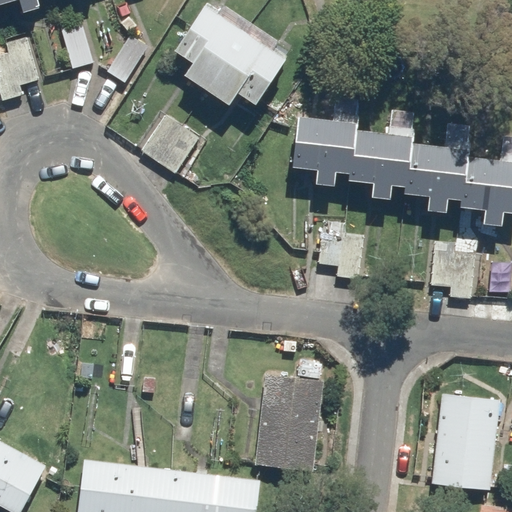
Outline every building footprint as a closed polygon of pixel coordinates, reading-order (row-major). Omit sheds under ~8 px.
[(0,0),(0,4),(14,0),(19,0),(23,13),(39,8),(36,0),(0,0)] [(282,62),(203,9),(172,55),(189,66),(181,78),(226,108),(234,96),(251,108),(282,62)] [(81,24),(61,29),(73,72),(93,66),(81,24)] [(132,37),(108,73),(122,83),(147,46),(132,37)] [(9,54),(0,56),(0,93),(2,102),(21,97),(19,87),(38,81),(26,40),(7,45),(9,54)] [(356,133),(358,111),(335,109),(334,121),(293,117),(288,172),(314,175),(313,187),(333,189),(334,181),(368,184),(367,201),(387,203),(388,188),(402,189),(402,196),(427,199),(425,216),(445,217),(446,209),(480,212),(478,228),(496,229),(497,214),(511,215),(511,153),(496,152),(495,166),(467,163),(469,142),(441,139),(440,153),(410,150),(412,131),(383,128),(383,135),(356,133)] [(141,152),(174,174),(198,138),(165,116),(141,152)] [(322,233),(319,265),(343,268),(342,277),(360,278),(364,237),(322,233)] [(455,245),(432,243),(428,288),(446,289),(446,296),(469,298),(472,258),(455,257),(455,245)] [(323,383),(265,377),(256,467),(313,473),(323,383)] [(497,399),(438,393),(430,486),(488,491),(497,399)] [(0,504),(13,511),(18,511),(45,464),(0,440),(0,504)] [(83,462),(77,511),(255,511),(259,483),(83,462)]
